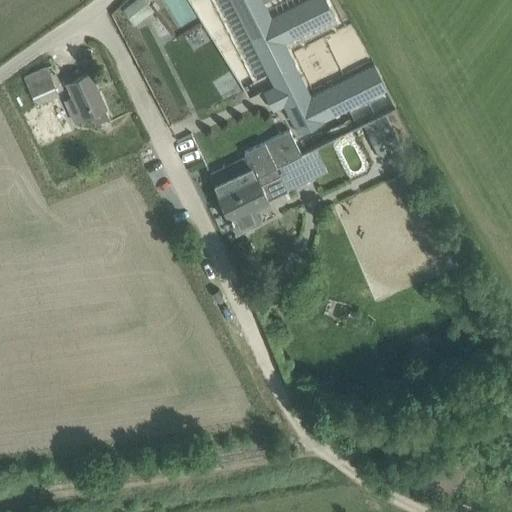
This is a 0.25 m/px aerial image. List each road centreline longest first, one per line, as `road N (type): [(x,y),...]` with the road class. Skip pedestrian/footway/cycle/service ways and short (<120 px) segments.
road 1 (unclassified): [(88,15),(110,41),(249,329)]
road 2 (track): [(249,329),(299,428),(345,469),(418,511)]
road 3 (track): [(328,455),(511,420)]
